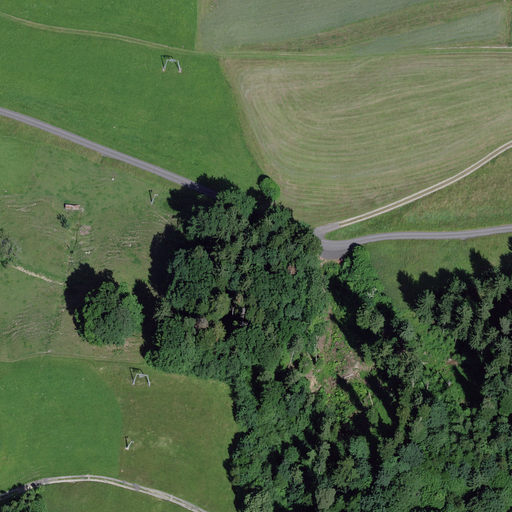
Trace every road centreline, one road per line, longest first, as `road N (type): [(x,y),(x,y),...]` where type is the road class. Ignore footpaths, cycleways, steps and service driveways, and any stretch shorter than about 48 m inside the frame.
road 1 (unclassified): [(0,111),(339,249),(511,232)]
road 2 (track): [(303,239),(449,181),(511,144)]
road 3 (track): [(203,511),(85,477),(0,495)]
